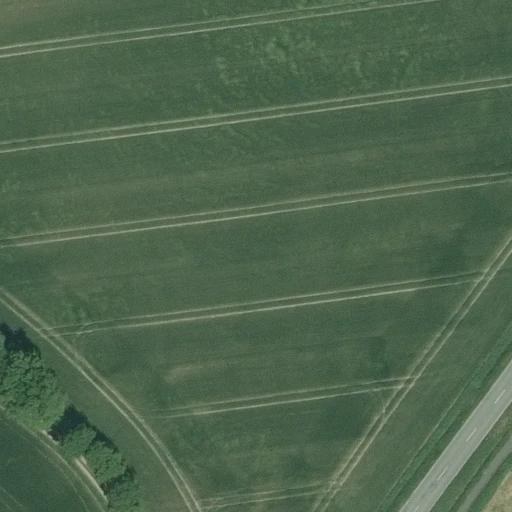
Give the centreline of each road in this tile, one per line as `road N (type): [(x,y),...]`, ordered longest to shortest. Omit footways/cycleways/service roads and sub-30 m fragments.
road 1 (track): [(0,390),(63,436),(127,511)]
road 2 (tertiary): [(419,511),(511,387)]
